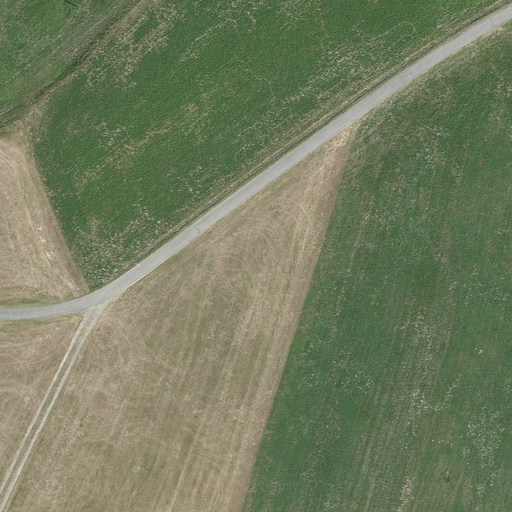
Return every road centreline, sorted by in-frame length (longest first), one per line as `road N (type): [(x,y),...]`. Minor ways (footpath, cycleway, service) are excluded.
road 1 (track): [(511,14),(387,94),(92,310),(0,311)]
road 2 (track): [(0,510),(92,310)]
